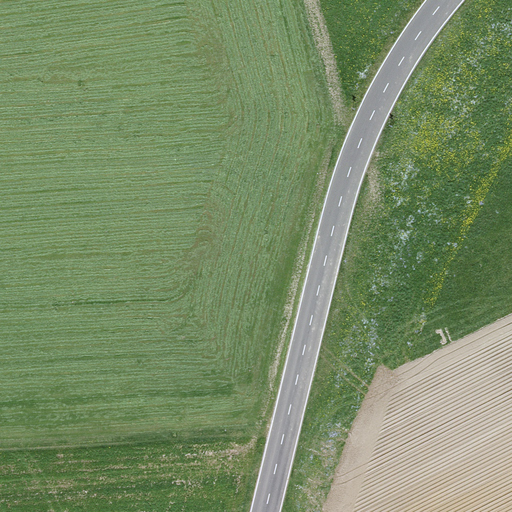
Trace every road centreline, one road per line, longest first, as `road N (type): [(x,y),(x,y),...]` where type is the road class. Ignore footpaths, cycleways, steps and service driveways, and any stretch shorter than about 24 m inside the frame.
road 1 (secondary): [(267,511),(358,145),(397,66),(445,0)]
road 2 (track): [(0,442),(288,423)]
